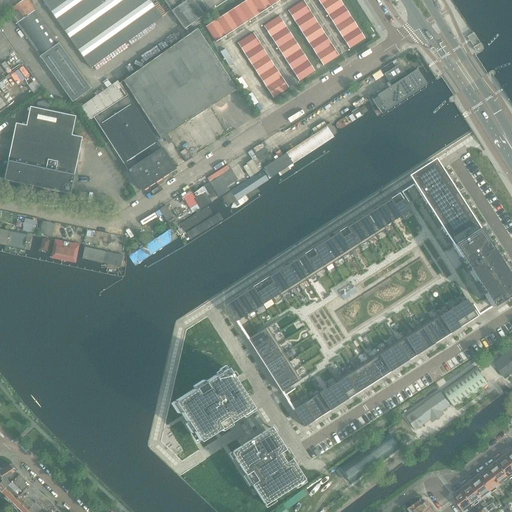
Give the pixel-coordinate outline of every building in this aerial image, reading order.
[(72,101),(91,87),(57,41),(34,9),(27,0),(22,0),(8,11),(16,22),(39,55),(72,101)] [(148,0),(41,0),(49,11),(55,18),(63,30),(68,37),(76,49),(82,56),(90,68),(161,18),(152,6),(148,0)] [(192,0),(163,0),(170,9),(184,29),(194,22),(204,15),(192,0)] [(193,0),(204,15),(228,0),(193,0)] [(251,0),(246,0),(239,5),(249,21),(260,13),(251,0)] [(266,0),(251,0),(260,13),(271,6),(266,0)] [(339,0),(327,0),(321,5),(328,16),(343,6),(339,0)] [(303,1),(287,11),(294,22),(310,12),(303,1)] [(239,5),(228,12),(238,28),(249,21),(239,5)] [(343,6),(328,16),(335,27),(350,17),(343,6)] [(228,12),(217,19),(227,35),(238,28),(228,12)] [(310,12),(294,22),(301,33),(317,23),(310,12)] [(279,16),(263,26),(270,37),(286,27),(279,16)] [(350,17),(335,27),(342,38),(358,27),(350,17)] [(217,19),(206,26),(216,42),(227,35),(217,19)] [(317,23),(301,33),(309,44),(324,34),(317,23)] [(286,27),(270,37),(277,48),(293,38),(286,27)] [(358,27),(342,38),(349,49),(365,38),(358,27)] [(236,90),(204,41),(197,29),(188,35),(172,46),(211,106),(236,90)] [(253,33),(237,43),(244,54),(260,44),(258,41),(253,33)] [(324,34),(309,44),(316,55),(331,45),(324,34)] [(480,44),(473,35),(468,38),(474,48),(473,48),(475,52),(477,53),(479,53),(480,52),(481,51),(483,50),(483,48),(483,47),(481,43),(480,44)] [(293,38),(277,48),(285,59),(300,49),(293,38)] [(260,44),(244,54),(251,65),(267,55),(260,44)] [(331,45),(316,55),(323,66),(338,56),(331,45)] [(161,138),(211,106),(172,46),(156,58),(123,80),(119,83),(117,81),(96,96),(80,108),(82,110),(88,121),(94,117),(98,124),(123,163),(126,167),(140,189),(141,190),(175,169),(160,146),(156,141),(161,138)] [(225,49),(219,53),(228,66),(233,63),(225,49)] [(300,49),(285,59),(292,70),(307,60),(300,49)] [(267,55),(251,65),(258,76),(274,66),(267,55)] [(307,60),(292,70),(299,81),(314,71),(307,60)] [(274,66),(258,76),(266,87),(281,77),(274,66)] [(281,77),(266,87),(273,98),(288,88),(281,77)] [(42,91),(35,80),(28,86),(35,96),(42,91)] [(0,94),(0,112),(8,106),(0,94)] [(74,172),(82,137),(71,135),(75,117),(30,107),(26,126),(15,123),(8,158),(3,180),(70,194),(74,172)] [(269,155),(261,143),(251,149),(253,153),(259,161),(269,155)] [(185,149),(180,153),(185,161),(185,162),(191,158),(190,158),(185,149)] [(414,184),(405,190),(415,206),(424,200),(452,245),(492,307),(498,303),(511,293),(511,287),(475,230),(468,219),(470,218),(439,168),(436,163),(434,160),(409,176),(411,179),(414,184)] [(240,183),(231,169),(210,183),(219,197),(229,190),(240,183)] [(209,199),(215,195),(209,184),(204,187),(190,195),(199,210),(211,202),(209,199)] [(245,315),(236,321),(247,339),(267,327),(273,336),(278,345),(284,353),(289,362),(295,371),(300,380),(292,385),(293,387),(294,388),(284,395),(285,398),(293,410),(302,404),(310,399),(319,393),(328,388),(336,383),(334,380),(343,374),(352,369),(361,363),(369,358),(378,352),(386,347),(395,341),(404,336),(412,331),(421,325),(429,320),(439,314),(440,316),(448,311),(457,305),(466,300),(470,306),(472,305),(479,315),(485,311),(492,307),(452,245),(424,200),(415,206),(405,190),(401,192),(407,202),(405,204),(409,211),(400,217),(391,222),(383,227),(385,230),(376,235),(367,241),(359,246),(350,252),(341,257),(333,263),(324,268),(316,274),(307,279),(298,285),(290,290),(280,296),(279,294),(271,299),(262,304),(254,310),(245,315)] [(399,194),(389,200),(400,217),(409,211),(399,194)] [(389,200),(381,205),(391,222),(400,217),(389,200)] [(381,205),(372,211),(383,227),(391,222),(381,205)] [(176,221),(168,210),(166,206),(159,210),(165,220),(167,224),(171,222),(172,223),(176,221)] [(372,211),(364,216),(376,235),(385,230),(383,227),(372,211)] [(364,216),(355,222),(367,241),(376,235),(364,216)] [(51,236),(54,225),(42,222),(39,233),(51,236)] [(355,222),(346,227),(359,246),(367,241),(355,222)] [(346,227),(338,233),(350,252),(359,246),(346,227)] [(338,233),(329,238),(341,257),(350,252),(338,233)] [(329,238),(320,244),(333,263),(341,257),(329,238)] [(320,244),(312,249),(324,268),(333,263),(320,244)] [(312,249),(303,255),(316,274),(324,268),(312,249)] [(303,255),(295,260),(307,279),(316,274),(303,255)] [(295,260),(286,266),(298,285),(307,279),(295,260)] [(286,266),(277,271),(290,290),(298,285),(286,266)] [(277,271),(269,276),(280,293),(279,294),(280,296),(290,290),(277,271)] [(269,276),(260,282),(271,299),(279,294),(280,293),(269,276)] [(260,282),(252,287),(262,304),(271,299),(260,282)] [(252,287),(243,293),(254,310),(262,304),(252,287)] [(243,293),(234,298),(245,315),(254,310),(243,293)] [(234,298),(225,304),(236,321),(245,315),(234,298)] [(466,300),(457,305),(467,322),(477,317),(470,306),(466,300)] [(457,305),(448,311),(459,328),(467,322),(457,305)] [(440,316),(439,316),(450,333),(459,328),(448,311),(440,316)] [(439,314),(429,320),(442,339),(450,333),(439,316),(440,316),(439,314)] [(429,320),(421,325),(433,344),(442,339),(429,320)] [(421,325),(412,331),(424,350),(433,344),(421,325)] [(267,327),(247,339),(253,348),(273,336),(267,327)] [(412,331),(404,336),(416,355),(424,350),(412,331)] [(273,336),(253,348),(259,357),(278,345),(273,336)] [(404,336),(395,341),(407,361),(416,355),(404,336)] [(395,341),(386,347),(399,366),(407,361),(395,341)] [(278,345),(259,357),(264,366),(284,353),(278,345)] [(386,347),(378,352),(390,372),(399,366),(386,347)] [(505,378),(511,372),(511,350),(494,365),(505,378)] [(378,352),(369,358),(381,377),(390,372),(378,352)] [(284,353),(264,366),(270,374),(289,362),(284,353)] [(369,358),(361,363),(373,383),(381,377),(369,358)] [(289,362),(270,374),(275,383),(295,371),(289,362)] [(361,363),(352,369),(364,388),(373,383),(361,363)] [(489,385),(476,367),(443,391),(456,409),(489,385)] [(225,368),(173,402),(182,416),(198,441),(213,432),(251,408),(242,395),(236,385),(232,380),(225,368)] [(352,369),(343,374),(356,394),(364,388),(352,369)] [(295,371),(275,383),(281,392),(292,385),(300,380),(295,371)] [(343,374),(334,380),(336,383),(336,382),(347,399),(356,394),(343,374)] [(336,383),(328,388),(338,404),(347,399),(336,382),(336,383)] [(328,388),(319,393),(330,410),(338,404),(328,388)] [(441,392),(405,416),(410,424),(415,431),(430,420),(432,423),(444,415),(442,412),(451,406),(446,399),(441,392)] [(319,393),(310,399),(321,415),(330,410),(319,393)] [(310,399),(302,404),(313,421),(321,415),(310,399)] [(293,410),(303,427),(313,421),(302,404),(293,410)] [(400,448),(390,434),(401,426),(398,423),(388,430),(389,432),(388,432),(387,431),(339,466),(339,468),(335,470),(341,478),(345,475),(347,478),(352,484),(400,448)] [(240,446),(230,452),(257,494),(261,499),(262,501),(262,502),(263,501),(272,495),(273,495),(282,489),(283,489),(291,483),(293,482),(301,477),(302,476),(297,468),(270,427),(240,446)] [(511,463),(507,457),(505,459),(504,458),(497,463),(509,479),(511,477),(511,463)] [(501,486),(509,479),(497,463),(491,468),(491,469),(489,471),(501,486)] [(0,490),(1,491),(3,490),(19,474),(15,469),(15,468),(13,466),(11,466),(9,465),(2,470),(0,468),(0,490)] [(492,492),(501,486),(489,471),(487,472),(486,472),(480,476),(492,492)] [(6,495),(13,502),(30,485),(23,478),(23,476),(21,474),(20,474),(19,474),(3,490),(7,494),(6,495)] [(483,499),(492,492),(480,476),(473,482),(474,483),(472,484),(483,499)] [(483,500),(483,499),(472,484),(469,486),(469,485),(463,490),(475,506),(483,500)] [(21,507),(25,511),(42,495),(38,491),(36,491),(30,485),(13,502),(20,508),(21,507)] [(283,505),(286,509),(306,495),(302,489),(282,503),(283,505)] [(463,511),(466,511),(475,506),(463,490),(458,494),(457,495),(454,498),(463,511)] [(46,511),(52,506),(46,501),(46,498),(42,495),(25,511),(46,511)] [(505,506),(511,501),(509,498),(503,502),(505,506)] [(426,502),(423,504),(420,500),(406,510),(407,511),(423,511),(430,508),(429,507),(429,505),(428,503),(426,503),(426,502)]
